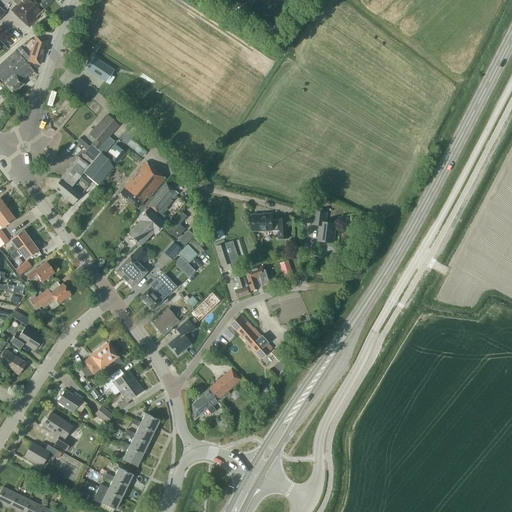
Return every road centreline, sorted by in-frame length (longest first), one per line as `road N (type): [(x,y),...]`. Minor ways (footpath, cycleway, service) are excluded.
road 1 (unclassified): [(311,503),(323,425),(511,81)]
road 2 (residential): [(294,213),(185,183),(51,56)]
road 3 (primary): [(372,294),(511,38)]
road 4 (primary): [(372,294),(249,470)]
road 5 (primary): [(261,475),(372,294)]
road 6 (residential): [(171,391),(237,308),(303,286)]
road 7 (tertiary): [(111,300),(10,157)]
road 8 (residential): [(22,405),(64,341),(111,300)]
